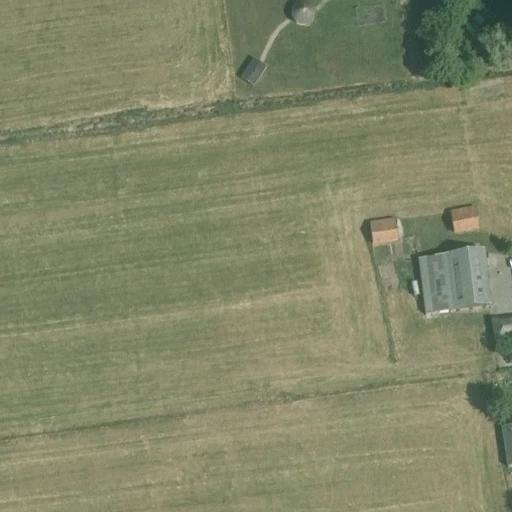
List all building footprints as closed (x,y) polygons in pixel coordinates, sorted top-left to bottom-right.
[(454,236),(480,232),(476,208),(450,213),(454,236)] [(373,247),(399,244),(395,220),(370,223),(373,247)] [(417,260),(424,316),(491,308),(484,252),(417,260)] [(497,344),(511,342),(511,319),(495,321),(497,344)] [(508,468),(511,467),(511,426),(503,428),(508,468)]
